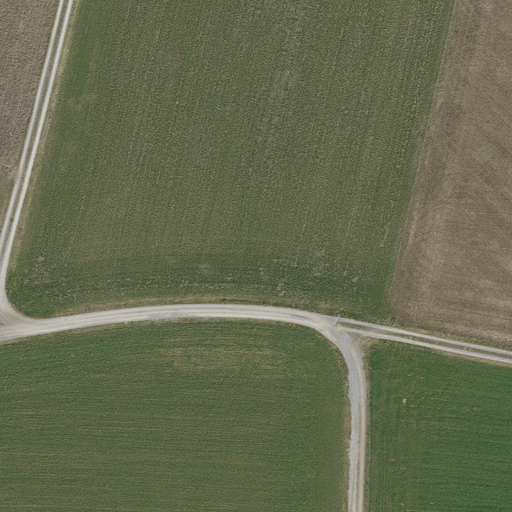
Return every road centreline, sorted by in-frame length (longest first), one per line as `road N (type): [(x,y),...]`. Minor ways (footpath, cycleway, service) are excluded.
road 1 (track): [(0,338),(141,316),(293,317),(511,358)]
road 2 (track): [(0,270),(70,0)]
road 3 (track): [(344,326),(359,386),(356,511)]
